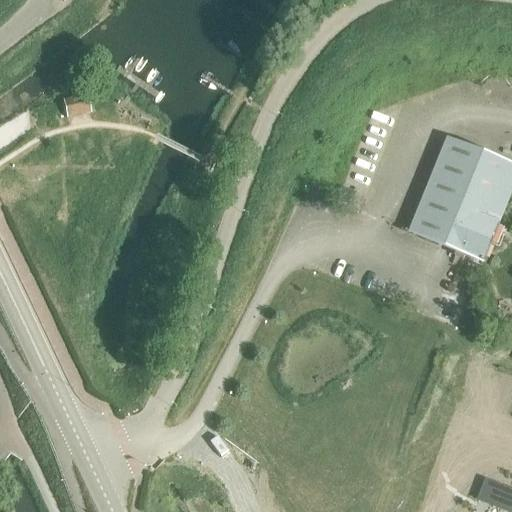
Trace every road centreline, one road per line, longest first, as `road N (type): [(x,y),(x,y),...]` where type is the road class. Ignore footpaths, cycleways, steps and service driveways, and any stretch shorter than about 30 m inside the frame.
road 1 (unclassified): [(88,465),(140,438),(161,405),(258,139),(291,73),(334,23),(373,0)]
road 2 (secondary): [(0,278),(55,394)]
